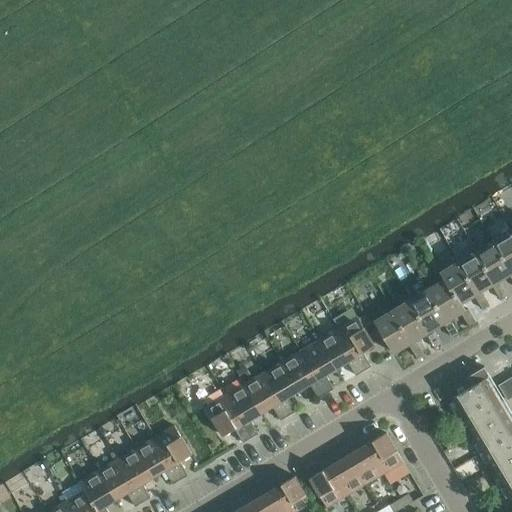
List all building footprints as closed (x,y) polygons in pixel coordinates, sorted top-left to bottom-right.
[(511,230),(494,240),(511,271),(511,230)] [(511,271),(494,240),(476,251),(495,283),(499,281),(509,275),(511,278),(511,271)] [(476,251),(458,262),(477,294),(481,291),(492,285),(500,299),(507,295),(499,281),(495,283),(476,251)] [(440,272),(444,279),(459,305),(462,303),(474,296),(483,309),(490,305),(481,291),(477,294),(458,262),(440,272)] [(444,279),(427,290),(446,322),(450,319),(461,313),(469,327),(476,323),(468,308),(465,310),(462,303),(459,305),(444,279)] [(427,290),(409,300),(428,332),(433,330),(444,323),(452,337),(459,333),(450,319),(446,322),(427,290)] [(409,300),(392,311),(411,343),(415,340),(426,334),(434,348),(441,344),(433,330),(428,332),(409,300)] [(411,343),(392,311),(374,321),(394,353),(409,344),(417,358),(424,354),(415,340),(411,343)] [(358,317),(339,328),(364,371),(371,366),(363,353),(375,346),(358,317)] [(339,328),(320,339),(337,368),(348,362),(356,375),(364,371),(339,328)] [(320,339),(301,351),(326,393),(334,389),(326,375),(337,368),(320,339)] [(301,351),(282,362),(299,391),(310,384),(318,398),(326,393),(301,351)] [(282,362),(263,373),(289,416),(296,411),(288,397),(299,391),(282,362)] [(263,373),(244,384),(261,413),(273,406),(281,420),(289,416),(263,373)] [(453,398),(511,495),(511,422),(485,378),(453,398)] [(499,385),(503,392),(508,389),(504,382),(499,385)] [(244,384),(225,396),(251,438),(259,433),(250,420),(261,413),(244,384)] [(511,395),(508,389),(503,392),(507,400),(511,397),(511,395)] [(251,438),(225,396),(206,407),(224,436),(235,429),(243,443),(251,438)] [(175,425),(156,437),(181,479),(189,475),(180,461),(192,454),(175,425)] [(386,433),(367,444),(384,473),(404,462),(386,433)] [(156,437),(137,448),(154,477),(165,471),(173,484),(181,479),(156,437)] [(367,444),(348,455),(365,484),(384,473),(367,444)] [(137,448),(118,459),(143,502),(151,497),(143,484),(154,477),(137,448)] [(348,455),(329,467),(346,496),(365,484),(348,455)] [(118,459),(99,471),(116,500),(128,493),(136,507),(143,502),(118,459)] [(346,496),(329,467),(310,478),(327,507),(346,496)] [(80,482),(85,491),(97,511),(108,511),(105,506),(116,500),(99,471),(80,482)] [(397,479),(405,493),(419,485),(411,472),(397,479)] [(296,476),(277,487),(291,511),(300,511),(313,505),(296,476)] [(291,511),(277,487),(258,499),(265,511),(291,511)] [(97,511),(85,491),(66,502),(72,511),(97,511)] [(409,493),(400,499),(404,507),(414,501),(409,493)] [(265,511),(258,499),(239,510),(239,511),(265,511)] [(395,511),(404,507),(400,499),(390,505),(394,511),(395,511)] [(72,511),(66,502),(49,511),(72,511)]
